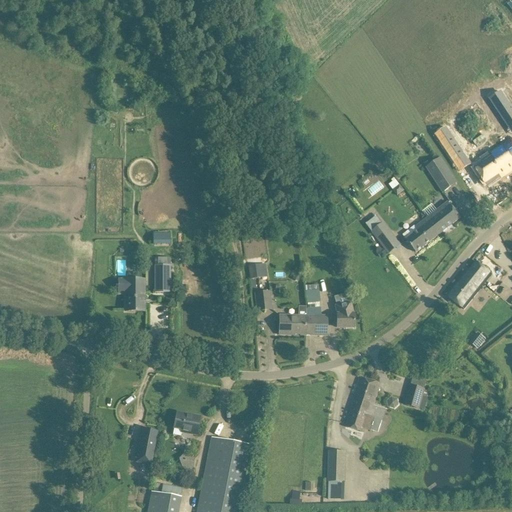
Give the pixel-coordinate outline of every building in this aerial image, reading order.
[(511,59),(511,24),(500,32),(506,42),(502,45),(511,60),(511,59)] [(511,109),(506,100),(497,105),(510,126),(511,124),(511,109)] [(451,136),(441,143),(454,163),(464,156),(451,136)] [(494,153),(507,174),(511,171),(511,141),(501,149),(503,151),(496,156),(494,153)] [(494,153),(474,167),(487,187),(501,177),(501,178),(507,174),(494,153)] [(441,158),(427,167),(444,192),(457,183),(441,158)] [(380,180),(368,186),(371,193),(384,187),(380,180)] [(442,233),(461,218),(449,202),(427,219),(433,226),(435,224),(442,233)] [(416,253),(442,233),(435,224),(433,226),(427,219),(416,228),(414,225),(402,234),(406,240),(416,253)] [(371,232),(389,255),(402,245),(384,222),(371,232)] [(456,286),(447,297),(464,310),(478,292),(476,291),(480,286),(482,288),(492,275),(476,262),(470,269),(467,273),(458,284),(456,286)] [(155,293),(170,293),(170,265),(155,265),(155,293)] [(250,278),(267,276),(266,265),(249,267),(250,278)] [(299,282),(302,276),(296,272),(293,278),(299,282)] [(125,311),(144,311),(144,281),(125,281),(125,311)] [(258,311),(272,310),(270,291),(256,292),(258,311)] [(354,315),(353,315),(350,302),(335,306),(338,314),(337,314),(337,328),(354,328),(354,315)] [(305,336),(306,316),(279,315),(279,325),(279,335),(294,335),(295,334),(300,334),(300,335),(305,336)] [(327,323),(327,317),(327,316),(306,316),(305,336),(327,336),(327,323)] [(426,336),(418,345),(429,357),(422,364),(428,369),(445,352),(440,347),(438,348),(426,336)] [(373,405),(377,393),(379,384),(362,379),(359,387),(360,387),(359,393),(358,392),(355,399),(373,405)] [(411,386),(405,405),(419,409),(424,390),(424,389),(411,386)] [(398,399),(392,398),(388,402),(389,408),(395,409),(399,405),(398,399)] [(369,416),(373,405),(355,399),(347,425),(365,431),(365,429),(370,431),(371,429),(378,431),(381,420),(374,418),(369,416)] [(196,435),(198,427),(199,418),(177,413),(174,428),(172,435),(181,437),(182,432),(188,433),(196,435)] [(151,462),(157,432),(142,429),(140,440),(142,440),(138,460),(151,462)] [(240,511),(251,456),(253,446),(212,438),(197,511),(240,511)] [(346,483),(347,452),(329,451),(328,482),(346,483)] [(185,452),(180,465),(192,469),(197,456),(185,452)] [(154,488),(152,497),(160,499),(159,504),(179,507),(182,488),(162,485),(162,489),(154,488)]
